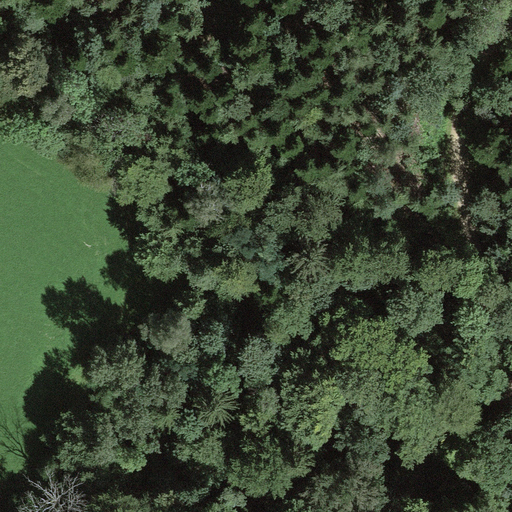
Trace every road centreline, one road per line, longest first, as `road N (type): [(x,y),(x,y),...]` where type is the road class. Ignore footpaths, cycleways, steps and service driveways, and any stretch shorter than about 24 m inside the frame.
road 1 (track): [(511,397),(478,258),(457,119),(480,58),(511,20)]
road 2 (track): [(0,101),(114,193)]
